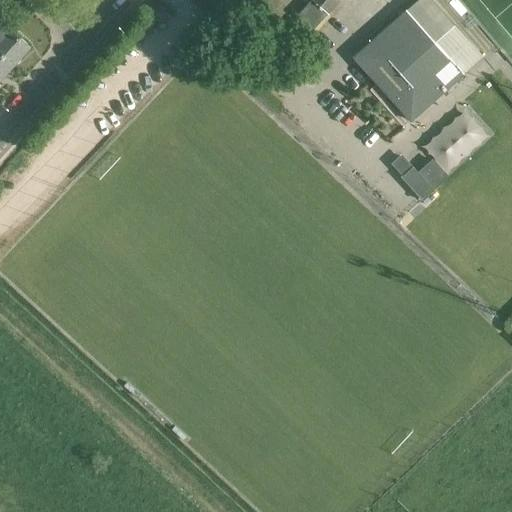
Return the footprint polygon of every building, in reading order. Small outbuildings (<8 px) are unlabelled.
[(343,0),(313,0),(330,15),(343,0)] [(484,56),(433,0),(417,0),(354,57),(411,121),(484,56)] [(0,21),(0,53),(14,66),(30,48),(9,29),(0,21)] [(0,53),(0,81),(14,66),(0,53)] [(405,157),(394,167),(397,170),(402,176),(401,177),(423,201),(443,182),(427,164),(418,172),(405,157)]
